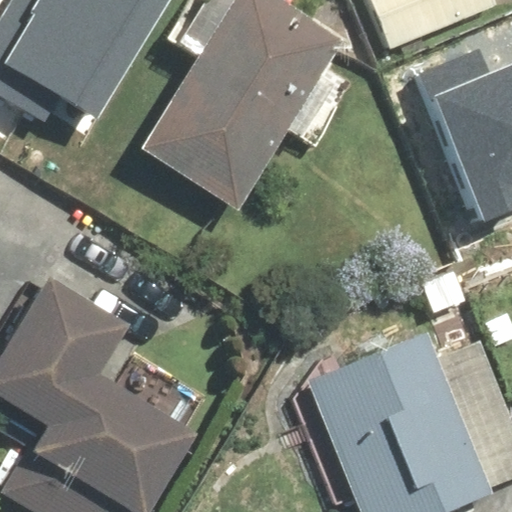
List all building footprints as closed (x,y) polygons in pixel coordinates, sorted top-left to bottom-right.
[(3,0),(0,6),(0,103),(44,131),(64,100),(89,115),(160,0),(3,0)] [(324,55),(234,0),(213,0),(112,163),(217,228),(324,55)] [(423,80),(484,228),(511,216),(511,76),(493,84),(482,57),(423,80)] [(0,427),(20,440),(0,474),(0,505),(11,511),(138,511),(175,450),(72,390),(103,336),(19,287),(0,319),(0,427)] [(407,338),(287,387),(338,511),(458,511),(476,505),(407,338)]
